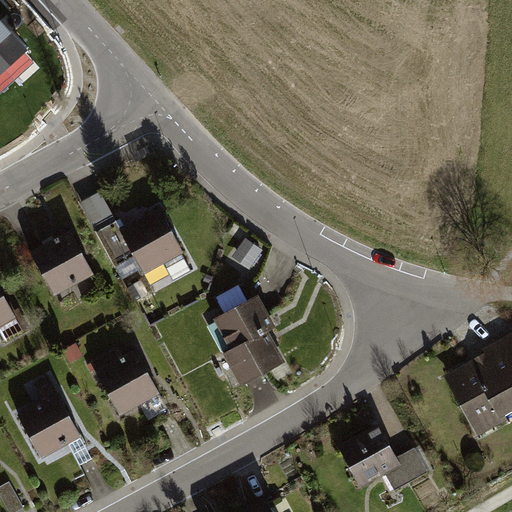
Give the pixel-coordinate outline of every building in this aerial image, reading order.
[(24,51),(0,25),(0,92),(14,79),(5,70),(24,51)] [(115,225),(106,197),(88,203),(97,231),(115,225)] [(160,203),(122,221),(146,269),(184,251),(160,203)] [(70,223),(32,242),(56,290),(94,271),(70,223)] [(263,250),(246,239),(235,256),(251,267),(263,250)] [(216,317),(233,348),(266,329),(273,325),(256,294),(249,297),(243,285),(220,298),(227,311),(216,317)] [(0,290),(0,326),(14,319),(0,290)] [(285,363),(266,329),(233,348),(223,353),(242,387),(285,363)] [(483,352),(443,373),(477,436),(511,417),(511,329),(480,346),(483,352)] [(119,347),(91,362),(121,416),(162,393),(137,350),(124,357),(119,347)] [(44,398),(20,411),(46,458),(68,446),(79,466),(94,458),(50,377),(37,385),(44,398)] [(380,423),(339,445),(362,485),(386,472),(395,488),(428,470),(415,446),(398,455),(380,423)] [(0,486),(0,494),(10,511),(14,511),(25,506),(10,481),(0,486)] [(274,511),(265,495),(233,511),(274,511)]
